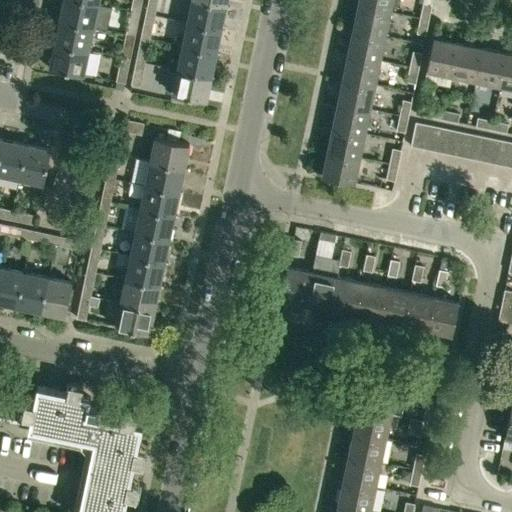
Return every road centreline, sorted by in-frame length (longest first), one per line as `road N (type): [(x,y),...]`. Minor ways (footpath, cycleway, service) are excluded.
road 1 (residential): [(511,504),(465,488),(488,286),(483,247),(400,222),(236,194)]
road 2 (residential): [(198,377),(0,340)]
road 3 (residential): [(236,194),(276,0)]
road 4 (residential): [(57,223),(79,119),(0,101)]
road 5 (residential): [(198,377),(236,194)]
road 6 (residential): [(170,511),(198,377)]
